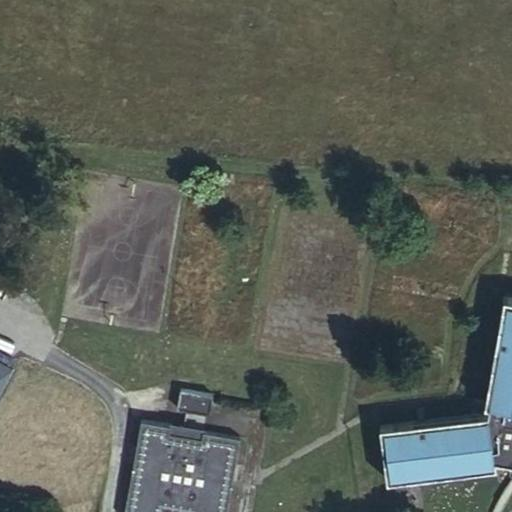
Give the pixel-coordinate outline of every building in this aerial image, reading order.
[(490,409),(381,421),(389,473),(493,460),(495,453),(511,455),(509,463),(511,464),(511,305),(501,303),(485,399),(492,402),(490,409)] [(0,383),(12,360),(0,354),(0,383)] [(212,398),(181,393),(178,407),(209,412),(212,398)] [(273,404),(256,400),(253,418),(271,421),(273,404)] [(169,423),(144,419),(128,511),(164,511),(165,509),(182,511),(230,511),(245,437),(203,429),(201,437),(167,431),(169,423)]
